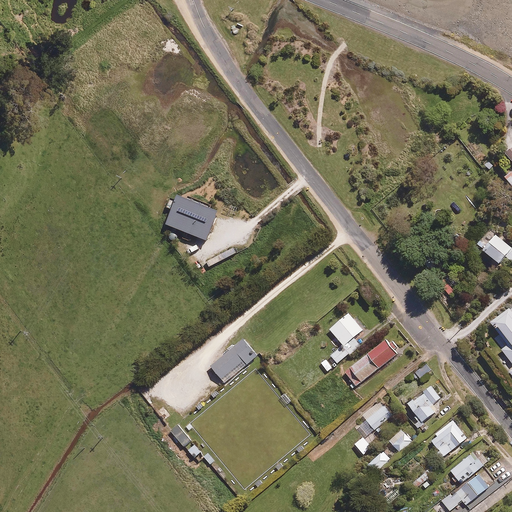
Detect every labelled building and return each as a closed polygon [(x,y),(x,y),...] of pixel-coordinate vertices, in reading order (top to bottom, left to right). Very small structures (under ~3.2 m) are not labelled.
[(221,210),(181,195),(178,202),(172,200),(169,207),(175,210),(169,224),(209,240),(221,210)] [(480,244),(503,263),(508,257),(511,259),(511,244),(493,229),(480,244)] [(511,307),(493,322),(496,326),(493,328),(498,336),(495,338),(511,360),(511,369),(510,370),(511,372),(511,307)] [(338,363),(350,354),(358,347),(361,345),(355,338),(364,330),(351,314),(332,329),(345,346),(332,356),(338,363)] [(357,385),(359,388),(399,354),(395,349),(399,346),(394,340),(390,344),(386,339),(346,373),(354,382),(351,386),(353,389),(357,385)] [(260,357),(247,341),(212,368),(224,385),(260,357)] [(431,372),(427,366),(417,372),(421,379),(431,372)] [(412,420),(419,429),(425,425),(423,422),(438,411),(433,405),(442,398),(433,387),(410,404),(418,415),(412,420)] [(287,393),(282,397),(288,405),(293,401),(287,393)] [(395,414),(382,399),(363,416),(376,430),(395,414)] [(469,438),(455,421),(437,434),(440,437),(434,441),(442,451),(437,455),(441,460),(469,438)] [(193,440),(180,425),(172,431),(185,446),(193,440)] [(413,442),(404,430),(391,441),(401,452),(413,442)] [(202,452),(196,445),(190,450),(196,458),(202,452)] [(392,459),(384,451),(370,465),(378,472),(392,459)] [(210,452),(204,456),(211,465),(217,461),(210,452)] [(473,454),(452,470),(456,475),(453,478),(457,482),(460,480),(463,483),(489,462),(481,452),(475,457),(473,454)] [(424,483),(427,488),(431,485),(428,480),(431,478),(427,472),(413,482),(417,488),(424,483)] [(491,487),(481,475),(454,496),(452,494),(443,501),(451,511),(464,501),(468,505),(491,487)] [(447,511),(441,503),(434,508),(436,511),(447,511)]
